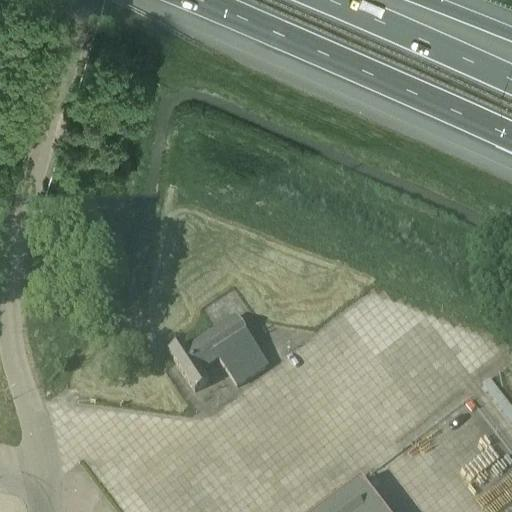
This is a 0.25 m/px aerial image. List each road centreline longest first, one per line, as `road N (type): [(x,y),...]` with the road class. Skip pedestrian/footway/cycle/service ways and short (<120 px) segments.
road 1 (unclassified): [(45,511),(41,448),(9,340),(7,301),(14,246),(87,0)]
road 2 (unknown): [(0,452),(192,445),(364,453),(398,468),(435,511)]
road 3 (motorway): [(196,0),(511,140)]
road 4 (motorway): [(511,79),(323,0)]
